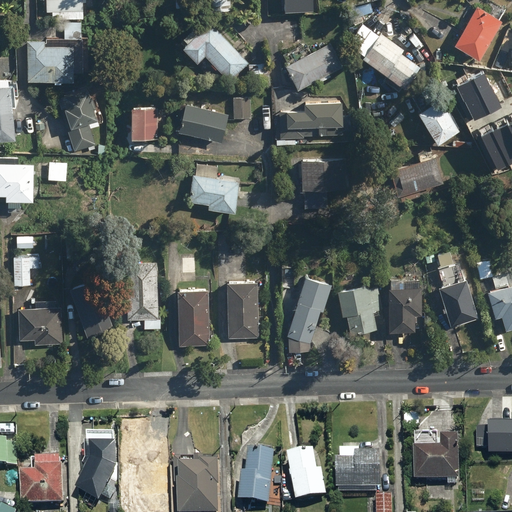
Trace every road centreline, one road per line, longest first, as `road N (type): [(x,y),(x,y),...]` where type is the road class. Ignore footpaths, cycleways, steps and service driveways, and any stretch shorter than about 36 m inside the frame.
road 1 (residential): [(0,393),(511,378)]
road 2 (unknown): [(262,370),(268,203)]
road 3 (unknown): [(28,0),(21,64),(27,128)]
